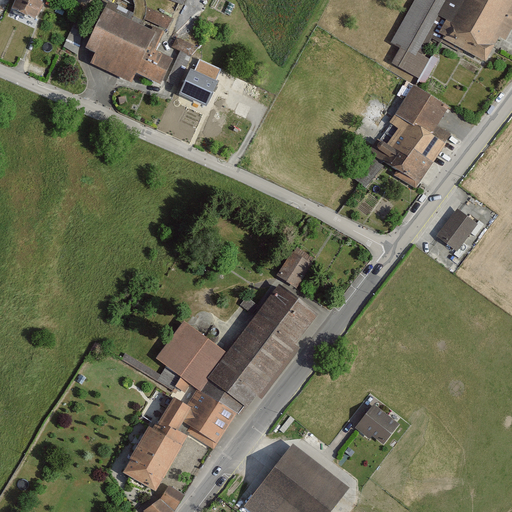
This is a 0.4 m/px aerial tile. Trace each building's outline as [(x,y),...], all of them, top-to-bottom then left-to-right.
[(16,0),(12,10),(35,20),(41,4),(39,3),(40,0),(16,0)] [(437,16),(446,0),(416,0),(393,44),(401,48),(393,64),(419,78),(429,60),(417,54),(437,16)] [(446,0),(437,16),(450,23),(442,38),(485,62),(499,37),(506,40),(511,28),(511,0),(446,0)] [(172,19),(146,8),(142,18),(168,29),(172,19)] [(134,73),(159,85),(171,61),(154,52),(164,33),(153,28),(151,32),(105,10),(86,48),(97,54),(92,62),(130,81),(134,73)] [(82,22),(76,19),(64,47),(77,53),(82,22)] [(433,55),(419,79),(426,83),(439,58),(433,55)] [(182,93),(206,104),(221,69),(200,59),(195,70),(192,69),(182,93)] [(368,152),(419,183),(449,135),(436,126),(448,109),(413,87),(393,119),(368,152)] [(371,157),(354,178),(365,187),(382,166),(371,157)] [(437,237),(456,251),(476,224),(457,210),(437,237)] [(296,288),(312,265),(293,252),(277,276),(296,288)] [(197,390),(237,412),(241,415),(257,395),(262,399),(300,349),(295,345),(318,314),(279,285),(227,354),(184,321),(157,359),(167,367),(189,383),(197,390)] [(251,311),(256,304),(246,297),(242,304),(251,311)] [(189,383),(167,367),(158,381),(173,390),(176,386),(185,391),(189,383)] [(213,449),(237,412),(197,390),(188,406),(174,398),(157,426),(155,425),(153,430),(181,447),(189,434),(213,449)] [(359,424),(384,443),(399,425),(374,405),(359,424)] [(155,490),(181,447),(153,430),(149,428),(123,471),(155,490)] [(293,444),(245,507),(251,511),(329,511),(348,487),(293,444)] [(145,511),(172,511),(174,511),(183,495),(169,486),(160,499),(145,511)]
